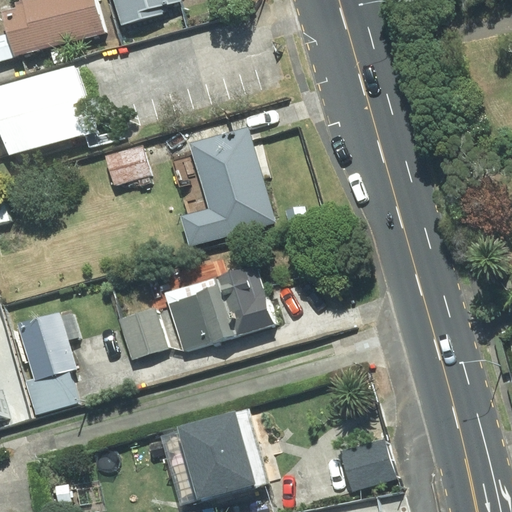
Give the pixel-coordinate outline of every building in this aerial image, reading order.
[(111,36),(101,0),(37,0),(24,3),(26,9),(13,12),(25,58),(111,36)] [(189,0),(121,0),(130,28),(170,17),(168,10),(190,3),(189,0)] [(86,70),(5,93),(23,158),(105,134),(86,70)] [(285,224),(258,129),(199,145),(217,210),(190,218),(198,248),(285,224)] [(150,146),(113,155),(121,188),(158,178),(150,146)] [(189,353),(284,326),(266,268),(230,278),(233,288),(175,305),(189,353)] [(162,311),(128,322),(140,361),(174,350),(162,311)] [(69,314),(27,326),(43,382),(84,370),(69,314)] [(255,415),(195,430),(213,503),(273,488),(255,415)] [(395,439),(348,453),(360,494),(407,480),(395,439)]
